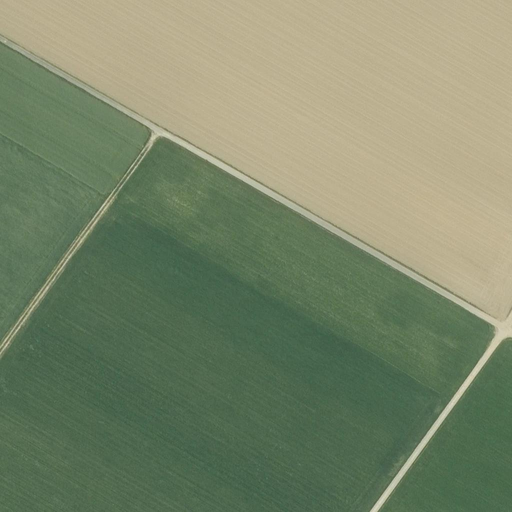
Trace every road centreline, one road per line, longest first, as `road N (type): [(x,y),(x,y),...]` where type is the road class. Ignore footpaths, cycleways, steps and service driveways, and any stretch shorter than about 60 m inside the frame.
road 1 (track): [(158,133),(504,329)]
road 2 (track): [(0,353),(158,133)]
road 3 (track): [(374,511),(504,329)]
road 4 (track): [(0,42),(158,133)]
